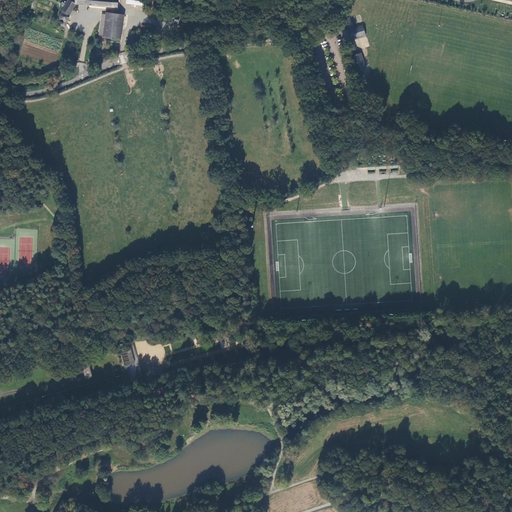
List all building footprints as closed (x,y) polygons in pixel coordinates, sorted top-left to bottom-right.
[(68,0),(62,11),(63,12),(61,13),(60,14),(60,18),(61,19),(62,20),(63,21),(64,21),(65,21),(66,21),(69,18),(69,17),(69,16),(69,15),(76,3),(117,7),(118,0),(68,0)] [(124,15),(107,12),(106,14),(102,14),(99,34),(103,35),(103,37),(120,40),(124,15)] [(363,25),(349,29),(350,31),(361,27),(364,34),(352,38),(353,40),(366,36),(363,25)] [(350,31),(349,29),(341,31),(344,42),(353,40),(352,38),(364,34),(361,27),(350,31)] [(361,60),(359,53),(352,55),(356,69),(365,66),(363,60),(361,60)] [(403,153),(350,156),(350,162),(360,162),(360,166),(364,165),(364,164),(367,164),(368,170),(375,170),(375,164),(379,164),(379,170),(387,169),(387,164),(390,163),(390,169),(398,169),(398,164),(403,164),(403,153)] [(141,374),(132,341),(129,342),(135,364),(134,364),(137,375),(141,374)] [(124,366),(134,364),(135,364),(129,342),(119,345),(124,366)] [(81,362),(86,379),(92,377),(87,360),(81,362)] [(127,373),(122,374),(125,387),(131,386),(127,373)]
